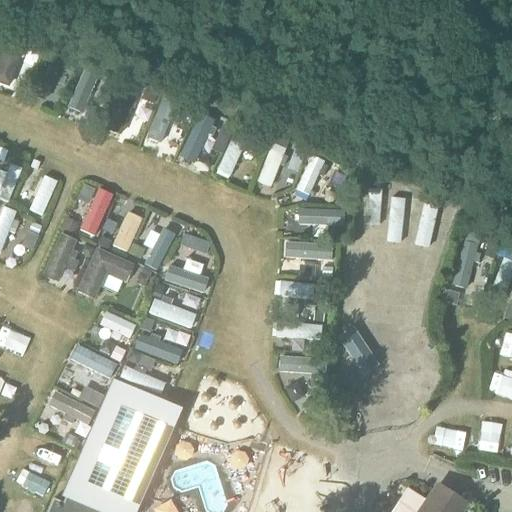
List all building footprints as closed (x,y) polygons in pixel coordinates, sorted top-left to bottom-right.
[(9,36),(0,60),(0,84),(8,88),(26,42),(9,36)] [(45,102),(63,59),(47,52),(29,96),(45,102)] [(85,70),(70,105),(83,111),(99,76),(85,70)] [(121,88),(104,130),(121,137),(137,95),(121,88)] [(163,98),(147,139),(160,145),(177,103),(163,98)] [(200,115),(184,149),(196,155),(212,120),(200,115)] [(132,132),(146,135),(149,123),(129,119),(122,151),(128,153),(132,132)] [(234,134),(217,173),(229,178),(247,140),(234,134)] [(272,145),(257,183),(271,189),(286,151),(272,145)] [(311,158),(296,191),(308,196),(324,163),(311,158)] [(10,166),(0,191),(0,200),(7,204),(21,170),(10,166)] [(44,178),(29,211),(41,217),(56,184),(44,178)] [(99,191),(80,231),(93,237),(112,197),(99,191)] [(386,237),(399,196),(383,191),(370,232),(386,237)] [(406,247),(418,205),(401,200),(389,242),(406,247)] [(2,209),(0,215),(0,253),(15,214),(2,209)] [(298,211),(298,226),(344,228),(344,212),(298,211)] [(408,248),(422,253),(436,218),(422,212),(408,248)] [(128,215),(114,247),(125,252),(139,220),(128,215)] [(437,216),(428,256),(441,259),(450,219),(437,216)] [(163,230),(145,266),(156,272),(174,236),(163,230)] [(60,235),(42,277),(58,283),(76,242),(60,235)] [(357,240),(363,274),(376,272),(370,238),(357,240)] [(463,242),(452,287),(467,290),(478,246),(463,242)] [(285,244),(284,259),(331,262),(332,247),(285,244)] [(126,284),(134,267),(97,250),(77,293),(94,301),(106,275),(126,284)] [(352,297),(369,292),(358,258),(342,263),(352,297)] [(511,263),(503,260),(487,301),(501,306),(511,276),(511,263)] [(166,267),(161,282),(203,295),(208,281),(166,267)] [(427,274),(392,303),(402,315),(437,286),(427,274)] [(280,283),(278,298),(323,302),(324,288),(280,283)] [(154,301),(149,315),(190,330),(195,317),(154,301)] [(511,321),(511,304),(508,303),(503,319),(511,321)] [(383,336),(393,350),(429,323),(418,309),(383,336)] [(105,314),(99,326),(129,340),(135,327),(105,314)] [(276,324),(275,339),(320,342),(321,327),(276,324)] [(140,337),(135,350),(177,366),(182,352),(140,337)] [(396,374),(428,351),(420,339),(387,362),(396,374)] [(313,342),(290,341),(289,353),(312,354),(313,342)] [(76,347),(69,361),(109,381),(115,368),(76,347)] [(496,350),(492,372),(508,375),(511,352),(496,350)] [(452,393),(467,393),(468,356),(453,355),(452,393)] [(280,358),(278,373),(325,376),(326,361),(280,358)] [(400,399),(435,373),(425,360),(390,387),(400,399)] [(125,368),(120,379),(160,396),(165,385),(125,368)] [(431,382),(402,404),(413,418),(441,395),(431,382)] [(511,387),(490,382),(485,408),(506,413),(511,387)] [(157,410),(162,399),(124,383),(120,394),(157,410)] [(54,394),(47,408),(64,416),(62,421),(71,425),(73,421),(87,427),(94,414),(54,394)] [(131,439),(136,427),(102,414),(97,426),(131,439)] [(464,511),(469,505),(436,484),(417,511),(464,511)] [(97,511),(65,498),(63,504),(53,499),(47,511),(97,511)]
